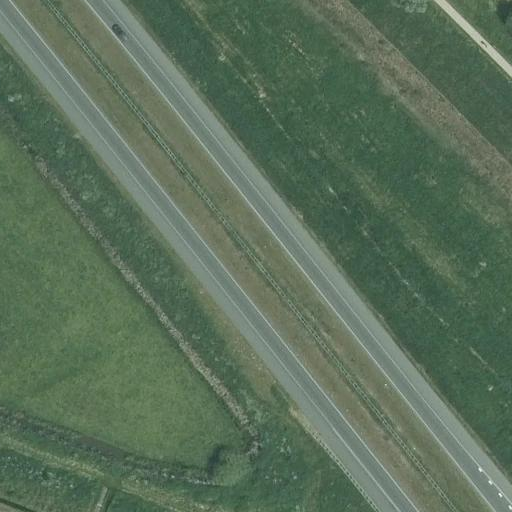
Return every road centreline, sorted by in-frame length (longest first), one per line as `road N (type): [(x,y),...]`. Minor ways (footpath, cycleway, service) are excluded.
road 1 (trunk): [(502,511),(90,0)]
road 2 (trunk): [(0,0),(407,511)]
road 3 (track): [(174,511),(0,443)]
